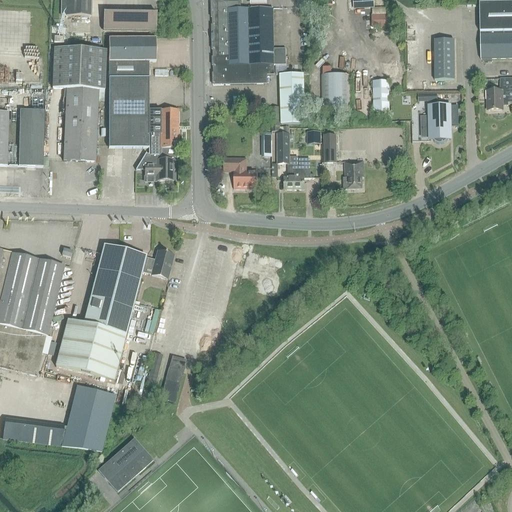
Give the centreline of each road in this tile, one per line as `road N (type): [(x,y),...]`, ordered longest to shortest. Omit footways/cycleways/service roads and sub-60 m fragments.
road 1 (tertiary): [(200,202),(209,215),(228,218),(363,220),(413,206),(511,152)]
road 2 (tertiary): [(200,202),(193,0)]
road 3 (unclassified): [(200,202),(169,212),(0,207)]
